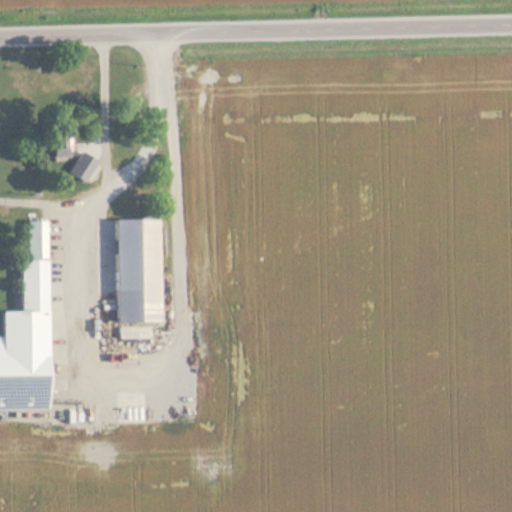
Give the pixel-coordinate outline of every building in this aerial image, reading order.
[(67,131),(52,131),(52,158),(67,158),(67,131)] [(72,172),(89,184),(104,159),(87,147),(72,172)] [(113,220),(113,324),(156,324),(156,220),(113,220)] [(45,221),(24,222),(25,261),(18,261),(18,312),(0,312),(0,412),(46,412),(45,221)] [(116,339),(148,339),(148,327),(116,327),(116,339)]
